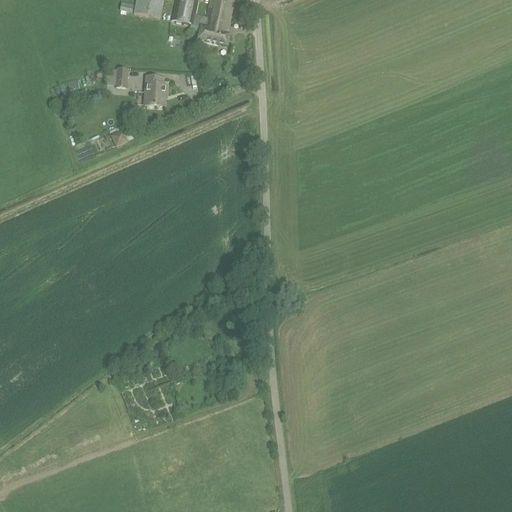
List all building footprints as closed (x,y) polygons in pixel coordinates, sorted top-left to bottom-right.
[(137,0),(135,14),(161,20),(164,0),(137,0)] [(177,0),(172,21),(189,25),(188,29),(194,30),(195,28),(201,29),(198,41),(228,48),(230,37),(228,36),(235,0),(210,0),(207,19),(196,17),(199,2),(189,0),(177,0)] [(122,3),(121,12),(132,14),(134,6),(122,3)] [(117,70),(117,71),(108,71),(107,86),(116,87),(115,89),(127,90),(130,72),(117,70)] [(145,107),(165,109),(166,96),(168,96),(169,88),(163,87),(164,80),(147,79),(145,107)] [(88,81),(84,85),(91,90),(94,86),(88,81)] [(187,106),(189,113),(199,110),(197,103),(187,106)] [(116,149),(128,144),(122,132),(120,127),(110,132),(112,137),(111,137),(116,149)] [(154,357),(147,361),(158,381),(165,378),(154,357)]
